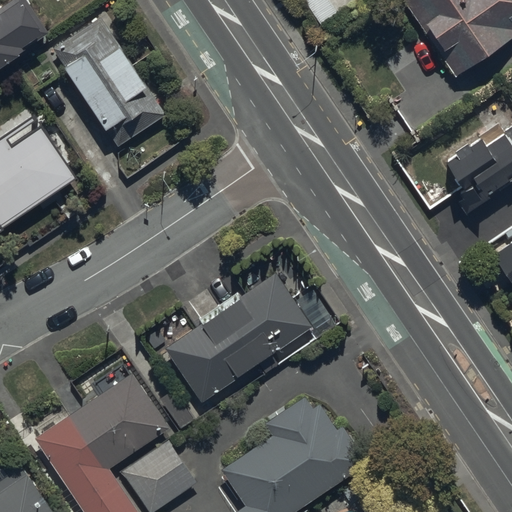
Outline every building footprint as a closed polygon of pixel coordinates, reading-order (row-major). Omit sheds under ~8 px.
[(3,0),(0,2),(0,66),(47,35),(23,0),(3,0)] [(511,0),(405,0),(412,9),(457,77),(511,40),(511,0)] [(53,48),(120,147),(167,115),(101,16),(53,48)] [(5,226),(77,178),(35,115),(0,138),(0,234),(7,230),(5,226)] [(511,201),(511,120),(447,163),(463,187),(454,193),(468,215),(497,196),(504,207),(511,201)] [(511,240),(492,254),(511,284),(511,240)] [(165,346),(202,401),(312,328),(275,272),(165,346)] [(35,438),(84,511),(140,511),(112,470),(173,429),(134,372),(73,412),(35,438)] [(175,387),(161,396),(183,428),(196,419),(175,387)] [(301,389),(256,418),(266,434),(216,466),(240,503),(225,511),(289,511),(365,462),(341,422),(333,424),(317,400),(310,404),(301,389)] [(123,471),(150,511),(156,511),(201,482),(171,439),(123,471)] [(0,477),(0,511),(56,511),(23,462),(0,477)]
